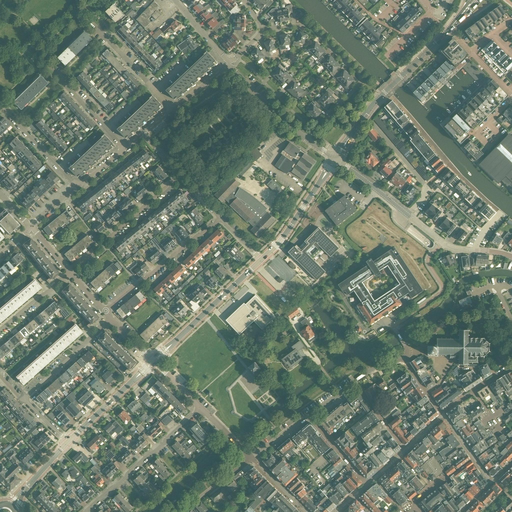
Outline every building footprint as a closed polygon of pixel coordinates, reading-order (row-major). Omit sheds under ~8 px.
[(153,7),(147,13),(151,18),(156,23),(165,14),(165,15),(171,10),(166,5),(166,4),(162,0),(160,0),(155,5),(154,3),(152,6),(153,7)] [(232,10),(234,12),(239,8),(236,6),(237,5),(232,0),(231,0),(225,6),(230,11),(232,10)] [(267,0),(262,0),(257,6),(261,10),(266,5),(269,7),(273,2),(271,0),(269,0),(268,1),(267,0)] [(341,10),(349,2),(347,0),(343,0),(337,6),(341,10)] [(344,14),(353,6),(352,5),(349,2),(341,10),(340,10),(344,14)] [(198,14),(200,16),(207,10),(211,7),(208,4),(204,7),(199,3),(192,9),(197,15),(198,14)] [(106,12),(116,22),(124,15),(114,5),(106,12)] [(286,9),(282,10),(284,21),(290,20),(289,13),(293,12),(291,5),(286,6),(285,8),(286,9)] [(506,14),(500,5),(496,8),(496,9),(495,9),(501,17),(502,17),(501,17),(502,16),(506,14)] [(348,18),(357,10),(354,7),(353,6),(344,14),(348,18)] [(410,9),(418,18),(422,14),(416,7),(412,11),(410,9)] [(284,21),(282,10),(279,11),(278,9),(277,8),(272,9),(268,14),(272,18),(273,16),(277,16),(279,23),(284,21)] [(414,22),(418,18),(410,9),(406,13),(414,22)] [(501,17),(495,9),(492,11),(491,12),(497,20),(498,19),(501,17)] [(205,21),(207,24),(208,24),(214,18),(218,14),(216,12),(211,15),(207,10),(200,16),(199,17),(204,22),(205,21)] [(352,22),(360,14),(359,13),(357,10),(348,18),(352,22)] [(134,17),(136,20),(139,16),(134,11),(130,16),(132,18),(134,17)] [(494,23),(497,20),(491,12),(488,14),(487,15),(493,23),(494,22),(494,23)] [(411,26),(414,22),(406,13),(408,15),(404,19),(411,26)] [(356,26),(365,17),(364,17),(362,15),(360,14),(352,22),(356,26)] [(493,23),(487,15),(482,18),(488,26),(493,23)] [(407,29),(411,26),(404,19),(403,17),(399,21),(407,29)] [(213,29),(215,32),(220,27),(225,22),(223,20),(218,23),(214,18),(208,24),(207,24),(206,25),(212,30),(213,29)] [(488,26),(482,18),(479,21),(478,21),(484,30),(484,29),(485,29),(488,26)] [(362,32),(370,23),(369,22),(366,19),(367,19),(366,19),(358,28),(362,31),(362,32)] [(170,26),(172,28),(169,31),(170,33),(172,32),(173,34),(176,32),(182,26),(179,23),(178,23),(176,20),(170,26)] [(394,28),(403,33),(407,29),(399,21),(400,23),(394,28)] [(481,32),(484,30),(478,21),(474,24),(475,24),(474,25),(480,33),(480,32),(481,32)] [(234,30),(234,32),(244,37),(244,31),(245,31),(245,23),(236,23),(235,30),(234,30)] [(365,36),(374,27),(371,24),(370,23),(362,32),(362,31),(361,32),(365,36)] [(166,34),(172,28),(169,24),(161,31),(163,33),(162,34),(163,35),(165,33),(166,34)] [(122,36),(127,31),(129,29),(125,25),(118,31),(122,36)] [(475,36),(480,33),(474,25),(469,28),(475,36)] [(369,39),(378,31),(377,30),(374,27),(365,36),(369,40),(370,39),(369,39)] [(470,39),(475,36),(469,28),(464,31),(470,39)] [(155,40),(160,36),(162,34),(163,33),(161,31),(160,29),(152,36),(155,40)] [(122,36),(126,40),(132,34),(130,35),(127,31),(122,36)] [(373,43),(381,35),(379,32),(378,31),(369,39),(370,39),(373,43)] [(66,65),(89,43),(93,39),(86,32),(59,58),(66,65)] [(233,35),(228,40),(235,47),(240,42),(239,41),(244,37),(234,32),(237,34),(235,36),(233,35)] [(293,45),(299,47),(300,43),(304,44),(305,39),(306,39),(307,38),(308,37),(308,36),(307,35),(306,35),(306,34),(300,33),(299,37),(295,36),(293,45)] [(126,40),(130,44),(137,37),(135,35),(134,36),(132,34),(126,40)] [(384,43),(383,41),(386,39),(382,34),(381,35),(373,43),(377,47),(380,44),(381,46),(384,43)] [(278,42),(280,50),(286,49),(285,45),(289,44),(288,39),(289,38),(290,38),(290,37),(289,36),(288,35),(287,35),(280,36),(282,42),(278,42)] [(160,36),(155,40),(159,44),(164,40),(160,36)] [(130,44),(134,48),(139,44),(137,42),(139,40),(137,37),(130,44)] [(180,47),(183,50),(185,48),(194,42),(190,37),(183,42),(185,45),(184,46),(183,45),(180,47)] [(469,55),(461,47),(455,41),(456,40),(453,37),(450,40),(451,41),(442,50),(440,49),(438,51),(441,54),(442,53),(448,59),(456,68),(456,67),(461,63),(460,61),(462,59),(464,60),(469,55)] [(235,47),(228,40),(223,45),(222,44),(220,46),(224,50),(226,48),(229,52),(235,47)] [(267,49),(264,50),(269,57),(273,55),(272,51),(275,49),(273,44),(274,44),(274,43),(274,42),(273,41),(272,41),(271,41),(271,40),(265,43),(267,49)] [(485,55),(496,44),(492,40),(481,51),(485,55)] [(139,44),(134,48),(138,52),(142,48),(144,46),(140,42),(139,44)] [(197,47),(194,42),(185,48),(183,50),(182,51),(185,55),(190,51),(190,52),(197,47)] [(309,50),(313,54),(320,47),(319,46),(320,45),(317,42),(316,43),(316,42),(312,47),(309,44),(303,50),(306,53),(309,50)] [(489,58),(499,48),(496,44),(485,55),(489,58)] [(138,52),(142,57),(147,53),(146,52),(148,50),(144,46),(142,48),(138,52)] [(315,62),(318,64),(323,58),(321,56),(325,52),(325,51),(322,48),(320,47),(313,54),(318,59),(316,60),(317,61),(315,62)] [(493,62),(503,52),(499,48),(489,58),(493,62)] [(269,57),(264,50),(261,53),(257,49),(252,53),(252,54),(252,55),(252,56),(252,57),(253,57),(254,57),(255,57),(259,61),(262,58),(265,61),(269,57)] [(103,54),(107,59),(112,54),(108,50),(103,54)] [(216,61),(207,51),(204,54),(205,56),(181,79),(180,77),(166,91),(173,98),(174,99),(174,100),(177,98),(178,100),(182,96),(180,94),(182,93),(184,94),(188,91),(186,89),(188,87),(189,89),(193,86),(191,84),(193,82),(195,84),(199,81),(197,79),(199,77),(200,79),(204,75),(202,73),(204,72),(206,74),(210,70),(208,68),(210,67),(211,68),(215,65),(213,63),(216,61)] [(496,66),(507,56),(503,52),(493,62),(496,66)] [(142,57),(146,61),(152,55),(150,56),(147,53),(142,57)] [(165,61),(167,64),(176,55),(174,53),(165,61)] [(107,59),(111,63),(116,58),(112,54),(107,59)] [(146,61),(150,65),(154,61),(156,59),(152,55),(146,61)] [(188,64),(192,61),(187,55),(183,58),(188,64)] [(323,64),(328,68),(335,61),(333,60),(334,59),(331,56),(331,57),(330,57),(326,61),(323,58),(318,64),(320,67),(323,64)] [(500,70),(511,60),(507,56),(496,66),(500,70)] [(94,58),(89,62),(92,65),(94,67),(99,62),(94,58)] [(113,68),(113,69),(120,63),(116,58),(111,63),(115,67),(113,68)] [(456,68),(448,59),(444,63),(453,72),(457,68),(456,67),(456,68)] [(154,61),(150,65),(155,70),(159,66),(157,63),(159,62),(157,60),(155,61),(154,61)] [(504,74),(511,67),(511,66),(511,61),(511,60),(500,70),(504,74)] [(330,74),(333,77),(338,73),(335,70),(339,66),(339,65),(337,62),(336,63),(335,61),(328,68),(331,71),(330,72),(330,74)] [(277,79),(278,80),(287,72),(285,73),(283,70),(286,67),(286,66),(282,62),(281,63),(278,66),(274,70),(277,72),(274,75),(274,76),(273,77),(276,80),(277,79)] [(119,71),(123,67),(120,63),(113,69),(117,73),(119,71)] [(449,76),(453,72),(444,63),(440,67),(449,76)] [(121,77),(127,71),(123,67),(119,71),(123,75),(121,77)] [(445,80),(449,76),(440,67),(436,70),(445,80)] [(441,84),(445,80),(436,70),(432,74),(441,84)] [(127,79),(127,80),(131,75),(127,71),(121,77),(125,81),(127,79)] [(337,78),(342,82),(349,75),(348,74),(348,73),(346,71),(345,71),(344,71),(340,75),(338,73),(333,77),(332,79),(334,81),(335,79),(336,80),(337,78)] [(78,78),(82,82),(88,76),(84,72),(78,78)] [(287,81),(289,83),(294,79),(287,72),(278,80),(280,82),(279,82),(281,85),(282,84),(283,85),(287,81)] [(438,87),(441,84),(432,74),(428,78),(438,87)] [(127,80),(131,84),(135,79),(131,75),(127,80)] [(349,75),(342,82),(347,87),(354,80),(353,80),(354,79),(351,76),(350,77),(349,75)] [(13,102),(20,110),(47,84),(40,76),(13,102)] [(82,82),(86,86),(90,82),(92,80),(88,76),(82,82)] [(425,82),(434,91),(438,87),(428,78),(425,82)] [(135,79),(131,84),(129,86),(134,91),(135,89),(136,89),(140,85),(135,79)] [(291,93),(292,94),(299,87),(295,83),(297,81),(294,79),(289,83),(292,85),(288,90),(288,91),(290,94),(291,93)] [(495,91),(499,87),(493,80),(488,84),(495,91)] [(86,86),(90,91),(94,86),(90,82),(86,86)] [(430,95),(434,91),(425,82),(421,85),(430,95)] [(491,95),(495,91),(488,84),(484,88),(491,95)] [(421,85),(419,87),(417,89),(426,99),(430,95),(421,85)] [(90,91),(93,95),(98,90),(94,86),(90,91)] [(299,87),(292,94),(294,96),(293,96),(296,99),(296,98),(297,99),(301,95),(304,97),(307,94),(308,93),(307,92),(308,92),(307,90),(306,91),(305,90),(304,92),(299,87)] [(326,94),(323,97),(330,104),(331,102),(332,103),(335,100),(334,100),(335,99),(331,95),(333,92),(333,91),(329,88),(324,92),(326,94)] [(486,99),(491,95),(484,88),(480,92),(486,99)] [(422,102),(426,99),(417,89),(413,93),(422,102)] [(93,95),(97,99),(102,95),(98,90),(93,95)] [(124,98),(126,101),(131,96),(128,94),(125,91),(121,94),(124,98)] [(482,104),(486,99),(480,92),(475,97),(482,104)] [(59,97),(63,101),(68,97),(64,93),(59,97)] [(97,99),(101,103),(108,97),(108,96),(106,98),(102,95),(97,99)] [(162,105),(153,95),(150,98),(151,100),(121,128),(120,127),(117,130),(126,139),(128,137),(130,138),(134,135),(132,133),(134,131),(135,133),(139,130),(137,128),(139,126),(141,128),(145,125),(143,123),(145,121),(146,123),(150,119),(148,117),(150,116),(152,118),(156,114),(154,112),(156,111),(157,112),(161,109),(159,107),(162,105)] [(63,101),(67,105),(72,101),(68,97),(63,101)] [(101,103),(105,107),(110,103),(112,101),(108,97),(101,103)] [(319,98),(314,102),(319,107),(321,104),(325,108),(326,108),(327,109),(329,106),(329,105),(330,104),(323,97),(320,99),(319,98)] [(478,108),(482,104),(475,97),(471,101),(478,108)] [(120,103),(119,103),(123,99),(122,98),(115,104),(117,106),(120,103)] [(387,114),(396,105),(392,100),(383,109),(387,114)] [(67,105),(71,109),(75,105),(72,101),(67,105)] [(319,107),(314,102),(313,101),(309,105),(311,108),(312,107),(308,111),(312,115),(312,116),(312,117),(312,118),(313,118),(314,118),(315,118),(316,118),(321,113),(316,109),(319,107)] [(473,112),(478,108),(471,101),(467,105),(473,112)] [(110,103),(105,107),(109,111),(114,107),(110,103)] [(71,109),(75,113),(79,109),(75,105),(71,109)] [(390,118),(400,110),(396,105),(387,114),(390,118)] [(469,116),(473,112),(467,105),(462,109),(469,116)] [(503,114),(506,118),(511,112),(511,111),(509,108),(503,114)] [(74,118),(76,120),(83,113),(79,109),(75,113),(76,115),(74,118)] [(465,121),(469,116),(462,109),(458,114),(465,121)] [(394,123),(404,114),(400,110),(390,118),(394,123)] [(511,112),(506,118),(503,121),(505,123),(508,120),(511,123),(511,124),(511,112)] [(82,121),(82,122),(87,117),(83,113),(76,120),(79,124),(82,121)] [(400,126),(408,119),(404,114),(394,123),(398,127),(400,126)] [(461,144),(470,136),(467,133),(470,129),(456,114),(452,119),(446,125),(448,127),(446,129),(454,137),(455,136),(458,139),(456,140),(461,144)] [(81,126),(83,128),(91,121),(87,117),(82,122),(84,123),(81,126)] [(1,119),(0,120),(0,122),(8,131),(7,129),(11,125),(4,118),(2,120),(1,119)] [(408,119),(400,126),(404,130),(412,123),(408,119)] [(35,125),(40,129),(45,125),(41,120),(35,125)] [(91,121),(83,128),(85,130),(88,127),(90,130),(94,125),(91,121)] [(407,135),(416,128),(412,123),(404,130),(407,135)] [(40,129),(44,134),(49,129),(45,125),(40,129)] [(381,142),(378,138),(379,137),(371,128),(367,133),(374,141),(375,140),(379,144),(381,142)] [(410,141),(418,134),(420,132),(416,128),(407,135),(411,139),(410,140),(410,141)] [(44,134),(49,139),(54,134),(49,129),(44,134)] [(49,139),(53,144),(58,139),(54,134),(49,139)] [(114,144),(105,134),(102,137),(103,139),(73,167),(72,165),(69,168),(78,178),(80,176),(82,177),(86,174),(84,172),(86,170),(87,172),(91,169),(89,167),(91,165),(93,167),(97,164),(95,162),(97,160),(98,162),(102,158),(100,156),(102,155),(104,156),(108,153),(106,151),(108,149),(109,151),(113,148),(111,146),(114,144)] [(414,145),(422,138),(418,134),(410,141),(414,145)] [(511,137),(509,135),(480,164),(498,183),(500,180),(511,191),(511,137)] [(11,151),(20,142),(17,139),(16,140),(15,138),(6,146),(7,146),(8,145),(12,150),(11,151)] [(418,150),(426,143),(422,138),(414,145),(418,150)] [(53,144),(57,148),(64,142),(61,139),(59,140),(58,139),(53,144)] [(468,152),(475,145),(471,141),(468,143),(466,145),(463,148),(468,152)] [(15,155),(24,148),(22,147),(24,146),(20,142),(11,151),(12,150),(16,154),(15,155)] [(64,142),(57,148),(61,153),(67,148),(66,148),(67,147),(65,145),(66,144),(64,142)] [(281,159),(276,167),(287,174),(289,171),(302,180),(315,161),(306,154),(307,153),(300,148),(299,150),(289,143),(281,154),(282,155),(280,159),(281,159)] [(422,154),(430,148),(430,147),(426,143),(418,150),(422,154)] [(472,156),(479,149),(475,145),(468,152),(472,156)] [(426,159),(434,152),(430,147),(430,148),(422,154),(426,159)] [(19,160),(20,160),(29,151),(26,148),(25,149),(24,148),(15,155),(15,156),(17,154),(21,159),(19,160)] [(262,155),(256,148),(248,154),(256,161),(262,155)] [(479,158),(481,156),(484,154),(479,149),(472,156),(476,161),(479,158)] [(144,150),(140,153),(147,162),(151,158),(144,150)] [(24,165),(32,157),(31,156),(32,155),(29,151),(20,160),(21,159),(25,163),(24,165)] [(377,157),(372,152),(371,153),(370,152),(367,154),(368,155),(364,159),(366,161),(365,162),(366,163),(367,164),(368,163),(368,164),(370,163),(373,166),(380,160),(376,157),(377,157)] [(428,165),(438,157),(434,152),(426,159),(429,163),(428,164),(428,165)] [(140,153),(137,156),(142,162),(144,161),(146,163),(147,162),(140,153)] [(137,156),(133,159),(140,167),(142,166),(140,164),(142,162),(137,156)] [(28,169),(38,160),(34,157),(33,158),(32,157),(24,165),(25,163),(29,168),(28,169)] [(432,169),(442,161),(438,157),(428,165),(432,169)] [(133,159),(129,162),(134,168),(136,167),(138,169),(140,167),(133,159)] [(378,168),(386,177),(391,173),(390,172),(392,171),(389,169),(388,170),(386,168),(392,162),(388,159),(378,168)] [(38,160),(28,169),(30,168),(34,172),(32,174),(33,174),(41,166),(40,165),(41,164),(38,160)] [(443,163),(442,161),(432,169),(436,174),(444,167),(442,163),(443,163)] [(129,162),(126,165),(133,174),(134,172),(132,170),(134,168),(129,162)] [(126,165),(122,168),(127,174),(129,173),(131,175),(133,174),(126,165)] [(154,172),(158,176),(163,172),(159,167),(157,169),(155,167),(150,172),(152,174),(154,172)] [(129,182),(128,180),(126,177),(125,176),(127,174),(122,168),(118,171),(125,179),(127,181),(125,182),(127,184),(129,182)] [(441,176),(439,178),(443,182),(452,172),(448,168),(444,172),(441,176)] [(123,181),(125,179),(118,171),(114,174),(120,180),(122,179),(123,181)] [(46,174),(55,184),(58,182),(57,181),(59,179),(52,172),(48,176),(46,174)] [(163,172),(158,176),(162,181),(167,177),(163,172)] [(395,174),(390,180),(395,184),(400,178),(401,177),(401,176),(397,172),(395,174)] [(452,172),(443,182),(447,185),(456,176),(452,172)] [(2,184),(5,187),(14,178),(13,179),(9,175),(10,174),(1,181),(3,183),(2,184)] [(43,178),(42,178),(51,187),(52,185),(53,186),(55,184),(46,174),(46,175),(48,176),(44,179),(43,178)] [(118,182),(120,180),(114,174),(111,177),(118,185),(119,184),(118,182)] [(456,176),(447,185),(451,189),(460,180),(456,176)] [(116,187),(118,185),(111,177),(107,180),(112,186),(114,185),(116,187)] [(231,205),(230,205),(248,223),(248,222),(254,227),(251,230),(258,237),(275,220),(267,212),(267,213),(265,211),(266,210),(260,204),(253,198),(246,193),(239,189),(239,190),(236,187),(240,184),(232,177),(229,180),(214,195),(222,203),(225,199),(231,205)] [(400,178),(395,184),(400,188),(402,186),(404,187),(408,182),(406,180),(401,177),(400,178)] [(14,178),(5,187),(8,191),(9,190),(10,191),(17,184),(20,182),(15,178),(14,178)] [(17,184),(19,186),(27,180),(25,178),(17,184)] [(39,182),(47,191),(50,189),(49,188),(51,187),(42,178),(44,180),(40,183),(39,182)] [(110,188),(112,186),(107,180),(103,183),(110,191),(112,190),(110,188)] [(267,185),(276,194),(281,189),(272,180),(267,185)] [(460,180),(451,189),(455,193),(456,192),(464,184),(460,180)] [(35,186),(43,194),(44,193),(45,193),(47,191),(39,182),(38,182),(40,183),(36,187),(35,186)] [(109,193),(110,191),(103,183),(100,186),(105,192),(107,191),(109,193)] [(464,184),(456,192),(460,196),(468,187),(464,184)] [(410,196),(415,190),(416,188),(413,186),(412,187),(410,185),(405,191),(410,196)] [(31,189),(39,199),(42,196),(41,196),(43,194),(35,186),(36,187),(32,191),(31,189)] [(103,194),(105,192),(100,186),(96,189),(103,197),(105,196),(103,194)] [(144,187),(139,191),(144,197),(149,192),(144,187)] [(468,187),(460,196),(464,199),(472,191),(468,187)] [(27,193),(35,202),(37,200),(37,201),(39,199),(31,189),(32,191),(28,194),(27,193)] [(101,199),(103,197),(96,189),(92,192),(97,198),(99,196),(101,199)] [(144,197),(139,191),(134,195),(139,201),(144,197)] [(177,194),(184,203),(188,200),(181,191),(177,194)] [(472,191),(464,199),(468,203),(475,194),(472,191)] [(95,200),(97,198),(92,192),(89,195),(96,203),(97,202),(95,200)] [(23,197),(32,206),(34,204),(33,203),(35,202),(27,193),(28,194),(24,198),(23,197)] [(177,194),(173,197),(178,203),(180,202),(182,204),(184,205),(186,207),(188,205),(186,203),(185,204),(184,203),(177,194)] [(468,203),(467,204),(471,208),(473,206),(480,199),(475,194),(468,203)] [(94,205),(96,203),(89,195),(85,198),(90,204),(92,202),(94,205)] [(325,210),(337,226),(357,210),(345,195),(339,199),(341,201),(337,204),(336,203),(334,204),(335,205),(332,208),(331,206),(325,210)] [(32,206),(23,197),(24,198),(20,202),(27,209),(29,208),(32,206)] [(173,197),(170,200),(176,209),(178,207),(176,205),(178,203),(173,197)] [(88,206),(90,204),(85,198),(81,201),(88,209),(90,208),(88,206)] [(125,203),(129,208),(134,204),(129,198),(126,200),(125,198),(123,200),(125,203)] [(480,199),(473,206),(476,210),(484,202),(480,199)] [(170,200),(166,203),(171,210),(173,208),(175,210),(176,209),(170,200)] [(86,211),(88,209),(81,201),(77,204),(82,210),(85,208),(86,211)] [(484,202),(476,210),(480,213),(487,206),(484,202)] [(129,208),(125,203),(120,207),(124,212),(129,208)] [(166,203),(162,206),(169,215),(171,213),(169,211),(171,210),(166,203)] [(428,209),(425,213),(430,217),(437,209),(439,207),(433,203),(432,205),(430,203),(426,207),(428,209)] [(480,213),(479,214),(483,218),(492,209),(488,205),(487,206),(480,213)] [(162,206),(158,209),(165,218),(166,218),(164,215),(166,214),(167,216),(169,215),(162,206)] [(187,215),(191,220),(199,213),(198,211),(199,210),(197,208),(196,209),(195,209),(187,215)] [(158,209),(155,212),(162,221),(165,218),(158,209)] [(437,209),(430,217),(433,220),(435,221),(436,220),(438,217),(440,220),(443,216),(445,215),(437,209)] [(492,209),(483,218),(487,222),(492,217),(496,213),(492,209)] [(67,210),(63,214),(69,221),(73,217),(72,216),(75,214),(72,210),(69,212),(67,210)] [(109,213),(112,217),(115,220),(119,216),(115,211),(113,213),(111,211),(109,213)] [(155,212),(151,215),(156,222),(158,224),(160,222),(162,221),(155,212)] [(115,220),(112,217),(109,213),(104,217),(107,221),(108,221),(110,224),(115,220)] [(199,213),(191,220),(197,227),(203,223),(201,220),(203,219),(199,213)] [(63,214),(59,217),(65,224),(69,221),(63,214)] [(151,215),(147,218),(154,227),(156,225),(154,223),(156,222),(151,215)] [(442,223),(439,227),(444,231),(452,221),(453,221),(448,216),(446,218),(443,216),(440,220),(439,221),(442,223)] [(59,217),(56,220),(61,227),(65,224),(59,217)] [(147,218),(144,221),(149,228),(151,226),(153,228),(154,227),(147,218)] [(0,230),(5,236),(7,233),(9,235),(19,225),(13,219),(4,228),(0,225),(0,224),(0,230)] [(56,220),(52,223),(57,230),(61,227),(56,220)] [(144,221),(140,224),(147,233),(149,232),(147,229),(149,228),(144,221)] [(452,221),(444,231),(447,233),(449,235),(450,234),(450,233),(452,231),(455,233),(456,232),(460,227),(452,221)] [(52,223),(48,226),(53,233),(57,230),(52,223)] [(105,228),(101,223),(96,227),(94,225),(92,227),(96,232),(99,230),(100,232),(105,228)] [(170,224),(167,227),(171,232),(174,229),(173,228),(175,226),(172,223),(170,225),(170,224)] [(140,224),(136,227),(142,234),(144,236),(147,233),(140,224)] [(456,236),(455,238),(457,239),(461,242),(463,239),(463,240),(465,237),(469,231),(461,225),(460,227),(456,232),(459,234),(457,237),(456,236)] [(53,233),(48,226),(42,230),(44,233),(46,231),(50,236),(53,233)] [(136,227),(133,230),(140,239),(141,238),(139,235),(142,234),(136,227)] [(182,228),(181,229),(180,227),(175,231),(177,232),(176,233),(182,240),(188,236),(182,228)] [(294,246),(288,252),(317,280),(325,271),(315,261),(325,252),(330,257),(339,248),(319,227),(298,247),(296,245),(295,247),(294,246)] [(218,229),(214,233),(219,239),(221,241),(223,239),(221,237),(224,235),(222,233),(224,232),(224,230),(222,228),(221,228),(219,230),(218,229)] [(133,230),(129,233),(134,240),(136,238),(138,240),(140,239),(133,230)] [(129,233),(125,236),(132,245),(134,244),(132,241),(134,240),(129,233)] [(214,233),(210,237),(215,243),(219,239),(214,233)] [(494,243),(499,245),(503,239),(494,233),(490,241),(491,242),(490,242),(493,244),(494,243)] [(88,235),(84,238),(90,245),(93,242),(91,239),(89,237),(88,235)] [(125,236),(122,240),(127,246),(129,244),(131,246),(132,245),(125,236)] [(210,237),(205,241),(210,247),(215,243),(210,237)] [(50,278),(48,280),(44,275),(38,280),(42,285),(47,281),(49,283),(52,280),(51,279),(59,273),(30,238),(22,245),(50,278)] [(84,238),(80,242),(86,248),(90,245),(84,238)] [(157,249),(152,252),(154,255),(158,260),(163,256),(159,251),(161,249),(156,243),(153,239),(150,241),(154,245),(157,249)] [(168,239),(166,241),(173,249),(177,245),(173,239),(170,241),(168,239)] [(122,240),(118,243),(125,251),(127,250),(125,247),(127,246),(122,240)] [(173,249),(166,241),(161,244),(168,253),(173,249)] [(205,241),(201,246),(206,251),(210,247),(205,241)] [(80,242),(76,245),(82,252),(86,248),(80,242)] [(125,251),(118,243),(114,246),(121,254),(125,251)] [(76,245),(73,248),(78,255),(82,252),(76,245)] [(201,246),(197,250),(202,255),(206,251),(201,246)] [(225,251),(232,258),(239,251),(235,246),(232,248),(230,246),(225,251)] [(73,248),(69,251),(74,258),(78,255),(73,248)] [(138,251),(142,255),(147,261),(149,259),(153,264),(158,260),(154,255),(152,252),(147,256),(144,253),(141,249),(138,251)] [(368,265),(338,285),(343,293),(345,292),(348,295),(354,291),(362,303),(358,306),(356,308),(361,315),(363,313),(370,324),(371,324),(380,318),(382,316),(385,316),(388,314),(389,312),(401,304),(398,300),(408,293),(411,298),(412,298),(423,290),(399,254),(396,256),(391,249),(374,261),(373,261),(379,271),(380,270),(387,266),(400,284),(392,290),(375,301),(372,296),(364,285),(362,282),(374,274),(376,277),(382,274),(371,258),(366,262),(368,265)] [(197,250),(192,254),(197,259),(202,255),(197,250)] [(74,258),(69,251),(65,255),(66,256),(68,258),(71,261),(74,258)] [(239,251),(232,258),(234,256),(239,261),(244,256),(239,251)] [(18,253),(13,257),(19,265),(24,260),(18,253)] [(192,254),(188,258),(195,266),(193,263),(197,259),(192,254)] [(438,258),(440,261),(442,264),(444,264),(444,263),(445,263),(447,265),(454,262),(451,255),(442,258),(441,257),(438,258)] [(459,263),(460,271),(464,271),(466,270),(466,267),(470,267),(468,256),(467,255),(465,256),(465,257),(462,257),(462,263),(459,263)] [(482,255),(481,266),(485,266),(485,270),(490,270),(489,264),(488,264),(489,256),(482,255)] [(13,257),(8,261),(14,269),(19,265),(13,257)] [(195,266),(188,258),(183,262),(189,268),(191,266),(193,268),(195,266)] [(8,261),(3,266),(9,273),(14,269),(8,261)] [(113,263),(109,266),(115,273),(119,270),(113,263)] [(140,267),(144,272),(149,268),(144,263),(141,265),(139,263),(138,264),(136,263),(135,264),(136,266),(138,265),(140,267)] [(180,265),(176,269),(181,275),(181,274),(183,277),(185,275),(183,272),(185,270),(180,265)] [(3,266),(0,268),(0,272),(4,277),(9,273),(3,266)] [(109,266),(106,270),(112,276),(115,273),(109,266)] [(227,274),(220,266),(215,271),(221,278),(227,274)] [(144,272),(140,267),(135,271),(139,276),(144,272)] [(176,269),(171,273),(176,279),(181,275),(176,269)] [(106,270),(102,273),(108,280),(112,276),(106,270)] [(102,273),(98,276),(104,283),(108,280),(102,273)] [(171,273),(167,277),(172,283),(176,279),(171,273)] [(193,275),(187,281),(189,283),(195,277),(193,275)] [(98,276),(95,280),(101,286),(104,283),(98,276)] [(167,277),(163,282),(168,287),(172,283),(167,277)] [(206,283),(211,288),(216,283),(211,278),(209,277),(205,281),(206,283)] [(0,309),(0,322),(40,288),(34,280),(0,309)] [(101,286),(95,280),(91,283),(97,290),(101,286)] [(261,280),(257,285),(270,297),(274,293),(261,280)] [(163,282),(158,286),(171,299),(174,297),(172,295),(169,297),(165,293),(168,291),(166,289),(168,287),(163,282)] [(78,325),(83,330),(87,326),(89,328),(90,327),(91,328),(92,328),(93,327),(92,326),(91,324),(98,318),(69,284),(61,291),(86,318),(78,325)] [(171,299),(158,286),(154,290),(159,295),(161,293),(169,301),(171,299)] [(200,286),(196,290),(203,298),(204,297),(203,296),(207,292),(200,286)] [(203,298),(196,290),(194,291),(193,290),(191,292),(192,294),(189,296),(196,303),(199,299),(200,300),(203,298)] [(140,292),(136,295),(141,302),(145,299),(140,292)] [(136,295),(132,298),(138,305),(141,302),(136,295)] [(239,307),(226,320),(239,335),(244,331),(249,325),(254,321),(262,330),(276,317),(255,295),(245,304),(244,303),(239,307)] [(177,316),(180,314),(181,316),(182,316),(182,317),(184,315),(183,314),(188,310),(182,304),(181,304),(180,302),(182,300),(178,296),(176,298),(177,299),(175,301),(179,306),(176,309),(175,308),(172,311),(177,316)] [(474,306),(469,296),(468,296),(469,296),(458,301),(462,310),(473,306),(474,306)] [(132,298),(128,301),(134,308),(138,305),(132,298)] [(53,302),(48,306),(55,314),(60,310),(61,311),(61,313),(65,318),(70,314),(59,301),(55,304),(53,302)] [(128,301),(124,304),(130,311),(134,308),(128,301)] [(288,312),(287,313),(291,319),(299,312),(297,309),(300,306),(298,304),(297,303),(297,304),(288,312)] [(124,304),(120,308),(126,314),(130,311),(124,304)] [(48,306),(43,311),(50,318),(55,314),(48,306)] [(126,314),(120,308),(117,311),(122,318),(126,314)] [(43,311),(38,315),(45,322),(50,318),(43,311)] [(162,314),(158,318),(165,324),(168,321),(162,314)] [(38,315),(33,319),(41,328),(40,326),(45,322),(38,315)] [(158,318),(155,321),(161,328),(165,324),(158,318)] [(301,332),(307,340),(314,334),(312,331),(315,329),(313,327),(312,327),(306,318),(301,322),(303,325),(300,328),(301,329),(300,330),(300,331),(300,332),(301,332)] [(33,319),(29,323),(35,331),(35,330),(36,332),(41,328),(33,319)] [(155,321),(151,325),(157,331),(161,328),(155,321)] [(29,323),(24,327),(30,335),(35,331),(29,323)] [(23,385),(72,341),(82,332),(75,325),(16,377),(23,385)] [(151,325),(147,328),(154,335),(157,331),(151,325)] [(24,327),(19,331),(25,339),(30,335),(24,327)] [(147,328),(144,331),(150,338),(154,335),(147,328)] [(459,339),(453,339),(437,339),(437,344),(435,344),(435,346),(428,346),(427,350),(427,356),(438,356),(438,355),(450,355),(450,358),(455,358),(455,357),(456,357),(457,356),(457,355),(458,355),(458,364),(468,364),(468,362),(478,363),(478,357),(484,357),(485,356),(489,351),(489,344),(484,338),(471,338),(468,338),(468,330),(459,330),(459,339)] [(19,331),(14,336),(20,343),(25,339),(19,331)] [(150,338),(144,331),(140,335),(146,342),(150,338)] [(130,369),(137,362),(106,332),(94,345),(119,368),(118,369),(124,375),(125,375),(126,376),(131,371),(130,369)] [(14,336),(9,340),(15,347),(20,343),(14,336)] [(9,340),(4,344),(10,352),(15,347),(9,340)] [(288,363),(291,368),(294,365),(298,361),(299,362),(301,361),(300,360),(306,356),(300,348),(303,345),(300,341),(292,347),(295,351),(283,359),(286,364),(288,363)] [(4,344),(0,347),(0,349),(5,356),(10,352),(4,344)] [(85,355),(92,363),(94,361),(92,359),(94,357),(89,351),(85,355)] [(87,364),(89,362),(91,364),(92,363),(85,355),(81,358),(87,364)] [(410,362),(416,371),(420,369),(419,367),(423,364),(422,362),(418,357),(410,362)] [(81,358),(78,361),(86,371),(85,369),(86,368),(84,366),(87,364),(81,358)] [(78,361),(74,365),(79,371),(81,369),(85,373),(85,372),(86,371),(78,361)] [(249,367),(254,374),(257,371),(260,369),(255,362),(249,367)] [(481,374),(484,379),(492,374),(487,363),(483,365),(483,364),(479,366),(478,365),(469,364),(468,367),(479,368),(481,374)] [(416,371),(419,376),(427,371),(423,364),(419,367),(420,369),(416,371)] [(74,365),(70,368),(77,376),(79,375),(77,372),(79,371),(74,365)] [(105,374),(103,377),(109,383),(115,377),(109,371),(110,370),(108,367),(103,372),(105,374)] [(462,385),(466,391),(482,380),(478,375),(476,376),(472,370),(470,372),(469,371),(464,375),(463,373),(462,374),(457,367),(454,370),(455,371),(452,373),(454,376),(457,374),(459,377),(463,384),(462,385)] [(70,368),(66,371),(73,379),(77,376),(70,368)] [(427,371),(419,376),(421,379),(429,375),(429,374),(431,373),(429,370),(427,371)] [(66,371),(63,375),(70,383),(71,381),(73,379),(66,371)] [(431,378),(430,376),(430,375),(431,376),(435,374),(433,371),(431,373),(429,374),(429,375),(421,379),(423,382),(431,378)] [(94,387),(100,393),(105,388),(99,382),(101,379),(94,372),(91,374),(97,380),(91,386),(94,388),(94,387)] [(405,381),(409,378),(406,373),(397,380),(399,383),(395,386),(397,389),(401,386),(403,386),(406,383),(405,381)] [(511,382),(506,375),(506,374),(502,377),(509,388),(511,386),(511,382)] [(63,375),(59,378),(64,384),(66,382),(68,384),(70,383),(63,375)] [(401,386),(397,389),(396,389),(397,392),(399,393),(401,391),(401,389),(401,388),(406,396),(409,394),(418,386),(419,386),(416,382),(416,381),(415,379),(414,380),(412,376),(409,378),(405,381),(406,383),(403,386),(401,386)] [(423,382),(428,389),(436,384),(431,377),(431,378),(423,382)] [(511,386),(509,388),(502,377),(496,381),(503,390),(508,398),(511,394),(511,386)] [(59,378),(55,381),(62,389),(64,388),(62,386),(64,384),(59,378)] [(387,386),(383,379),(378,382),(382,389),(387,386)] [(55,381),(51,385),(57,390),(59,389),(61,391),(62,389),(55,381)] [(82,383),(87,389),(90,387),(84,381),(82,383)] [(155,393),(162,385),(158,381),(151,388),(154,391),(155,393)] [(503,390),(496,381),(491,384),(492,385),(490,386),(491,387),(488,388),(499,403),(499,404),(502,402),(498,395),(499,394),(499,393),(503,390)] [(440,387),(431,393),(436,400),(453,388),(448,384),(442,389),(440,387)] [(51,385),(48,388),(55,396),(57,395),(55,392),(57,390),(51,385)] [(160,397),(167,390),(162,385),(155,393),(160,397)] [(374,385),(370,387),(376,397),(377,397),(380,394),(374,385)] [(413,398),(416,402),(425,395),(418,386),(409,394),(411,397),(413,397),(413,398)] [(499,403),(488,388),(487,386),(482,389),(482,390),(478,392),(482,399),(489,395),(494,402),(492,403),(494,406),(499,403)] [(364,391),(371,401),(376,397),(370,387),(364,391)] [(48,388),(44,391),(49,397),(51,395),(53,397),(55,396),(48,388)] [(436,400),(439,405),(458,390),(454,389),(453,388),(436,400)] [(86,394),(84,396),(79,401),(80,402),(84,406),(86,404),(87,405),(90,402),(92,400),(92,399),(94,397),(88,390),(85,393),(86,394)] [(163,400),(164,402),(172,395),(167,390),(160,397),(162,395),(165,398),(163,400)] [(439,405),(441,409),(462,393),(461,391),(458,390),(439,405)] [(44,391),(40,394),(48,403),(49,401),(47,399),(49,397),(44,391)] [(1,398),(4,401),(10,395),(7,392),(1,398)] [(366,415),(372,411),(364,400),(359,393),(349,401),(355,409),(359,406),(366,415)] [(49,405),(48,403),(40,394),(36,398),(42,404),(44,402),(46,404),(47,406),(45,408),(47,410),(50,408),(49,407),(48,406),(49,405)] [(6,406),(14,399),(10,395),(4,401),(7,404),(6,406)] [(169,401),(171,404),(176,399),(172,395),(164,402),(166,404),(169,401)] [(425,395),(416,402),(413,403),(415,406),(416,406),(417,406),(418,406),(419,408),(428,400),(425,395)] [(10,408),(11,408),(17,403),(14,399),(6,406),(9,409),(10,408)] [(172,409),(174,411),(181,404),(176,399),(171,404),(174,407),(172,409)] [(128,406),(133,412),(141,405),(136,400),(134,402),(133,402),(128,406)] [(439,414),(430,402),(429,401),(420,408),(422,412),(431,420),(439,414)] [(319,422),(330,434),(333,431),(332,429),(338,424),(340,425),(345,421),(344,419),(351,413),(352,415),(356,412),(347,402),(343,404),(342,403),(339,405),(339,404),(325,417),(319,422)] [(11,411),(12,413),(20,406),(17,403),(11,408),(12,410),(11,411)] [(55,407),(61,413),(65,410),(59,403),(55,407)] [(80,411),(72,403),(67,408),(66,409),(70,413),(71,412),(75,416),(76,416),(78,414),(78,413),(80,411)] [(181,404),(174,411),(175,413),(178,416),(185,408),(181,404)] [(468,414),(469,416),(472,420),(477,417),(486,411),(482,404),(468,414)] [(466,414),(458,405),(447,413),(454,423),(458,420),(462,417),(464,419),(469,416),(467,413),(466,414)] [(16,417),(23,409),(20,406),(12,413),(16,417)] [(418,416),(415,412),(414,410),(412,409),(410,406),(408,408),(411,412),(410,414),(413,418),(422,428),(426,424),(418,416)] [(18,420),(18,421),(26,413),(23,409),(17,415),(20,418),(18,420)] [(70,420),(64,414),(66,412),(65,410),(61,413),(57,417),(65,425),(65,424),(66,425),(68,423),(67,423),(70,420)] [(131,418),(124,411),(119,416),(124,421),(127,419),(128,420),(131,418)] [(379,420),(372,411),(366,415),(351,427),(357,436),(358,435),(366,430),(367,428),(371,425),(372,424),(379,420)] [(391,416),(394,419),(400,414),(398,411),(391,416)] [(422,412),(418,416),(426,424),(430,421),(431,420),(422,412)] [(23,422),(24,422),(30,417),(26,413),(18,421),(19,422),(20,421),(22,424),(23,422)] [(139,419),(143,422),(149,417),(145,413),(139,419)] [(407,418),(406,416),(406,417),(405,416),(403,417),(401,414),(388,424),(392,429),(403,419),(404,420),(407,418)] [(406,416),(407,418),(418,432),(422,428),(413,418),(410,414),(406,416)] [(24,422),(27,426),(33,420),(30,417),(24,422)] [(454,424),(459,430),(468,423),(464,419),(462,417),(458,420),(458,421),(454,424)] [(475,425),(480,422),(477,417),(472,420),(468,423),(459,430),(465,439),(477,430),(478,429),(475,425)] [(407,418),(404,420),(404,421),(403,421),(410,430),(414,436),(418,432),(407,418)] [(33,420),(27,426),(26,426),(30,432),(36,427),(34,425),(36,424),(33,420)] [(137,420),(134,422),(138,427),(142,431),(144,429),(137,420)] [(159,420),(151,426),(158,434),(161,431),(163,429),(160,426),(162,424),(159,420)] [(443,420),(438,426),(441,430),(440,431),(445,439),(452,433),(443,420)] [(111,423),(104,429),(111,436),(115,432),(118,435),(123,429),(116,421),(112,424),(111,423)] [(370,443),(386,429),(385,429),(385,428),(380,421),(360,435),(362,438),(364,440),(365,441),(367,444),(368,444),(368,445),(370,443)] [(190,430),(203,445),(211,438),(204,431),(206,429),(204,428),(202,429),(197,423),(190,430)] [(311,443),(322,455),(332,447),(321,434),(313,425),(312,424),(310,423),(309,424),(308,424),(301,429),(302,430),(292,438),(299,447),(312,436),(315,440),(311,443)] [(393,429),(400,438),(403,435),(400,431),(402,431),(397,425),(393,429)] [(158,434),(151,426),(147,431),(153,438),(155,436),(155,437),(158,434)] [(438,426),(431,432),(443,450),(448,447),(449,446),(444,440),(445,439),(440,431),(441,430),(438,426)] [(477,430),(483,439),(489,435),(487,432),(483,426),(478,429),(477,430)] [(406,432),(408,430),(406,428),(402,431),(400,431),(403,435),(400,438),(405,445),(409,441),(407,438),(408,437),(405,434),(406,433),(406,432)] [(335,436),(337,438),(345,432),(343,429),(335,436)] [(387,431),(386,429),(370,443),(376,449),(373,452),(373,453),(383,464),(388,459),(381,450),(385,446),(386,445),(389,443),(385,438),(382,435),(387,431)] [(408,431),(408,430),(406,432),(406,433),(405,434),(408,437),(407,438),(409,441),(414,436),(410,430),(408,431)] [(483,439),(477,430),(465,439),(471,448),(483,439)] [(345,432),(335,440),(343,450),(351,444),(352,445),(353,445),(355,443),(345,432)] [(443,450),(431,432),(426,436),(433,445),(431,447),(434,450),(435,448),(439,453),(443,450)] [(44,433),(43,435),(41,436),(47,442),(50,439),(44,433)] [(452,433),(445,439),(444,440),(449,446),(457,440),(452,433)] [(489,435),(483,439),(471,448),(477,455),(488,447),(485,442),(486,442),(494,436),(491,433),(489,435)] [(98,435),(93,440),(98,445),(102,441),(104,442),(106,440),(101,434),(98,436),(98,435)] [(392,437),(390,434),(385,438),(389,443),(396,452),(401,448),(396,442),(392,437)] [(503,434),(498,438),(501,442),(502,442),(504,441),(506,439),(503,434)] [(41,436),(37,439),(43,445),(47,442),(41,436)] [(140,441),(138,442),(143,448),(148,443),(141,436),(138,439),(140,441)] [(433,445),(426,436),(421,440),(422,441),(429,451),(430,451),(434,457),(439,453),(435,448),(434,450),(431,447),(433,445)] [(494,436),(486,442),(489,446),(497,441),(494,436)] [(292,449),(295,453),(296,454),(299,452),(296,449),(295,449),(294,448),(296,446),(289,438),(285,442),(292,449)] [(504,441),(502,442),(503,444),(506,447),(511,454),(511,439),(511,438),(508,440),(507,440),(505,442),(504,441)] [(43,445),(37,439),(36,441),(33,439),(29,443),(37,451),(39,449),(40,449),(43,445)] [(172,446),(177,451),(184,444),(188,441),(186,439),(180,445),(177,441),(172,446)] [(98,445),(93,440),(87,445),(88,446),(86,448),(92,453),(94,451),(93,450),(98,445)] [(443,450),(439,453),(442,457),(445,455),(445,454),(448,452),(460,444),(457,440),(449,446),(448,447),(443,450)] [(367,444),(365,441),(363,442),(365,446),(365,445),(366,446),(361,451),(367,457),(368,457),(369,456),(369,455),(373,452),(376,449),(370,443),(368,445),(368,444),(367,444)] [(422,441),(412,449),(417,454),(418,453),(422,459),(421,460),(424,464),(421,467),(422,469),(427,475),(429,476),(432,481),(433,480),(434,480),(439,476),(433,468),(433,469),(432,467),(433,466),(434,468),(440,464),(439,462),(441,461),(442,463),(440,464),(445,461),(442,457),(439,453),(434,457),(430,451),(429,451),(422,441)] [(143,448),(138,442),(136,444),(135,442),(132,445),(138,452),(143,448)] [(291,456),(293,454),(290,451),(292,449),(285,442),(282,445),(288,452),(288,453),(291,456)] [(386,445),(385,446),(387,449),(392,455),(396,452),(389,443),(386,445)] [(10,444),(2,451),(4,453),(12,447),(10,444)] [(186,447),(184,444),(177,451),(181,456),(191,447),(189,445),(186,447)] [(351,444),(343,450),(347,455),(350,453),(349,452),(354,448),(352,445),(351,444)] [(445,455),(442,457),(445,461),(440,464),(444,471),(446,473),(448,476),(456,470),(455,470),(458,468),(459,467),(456,463),(467,455),(460,444),(448,452),(445,454),(445,455)] [(191,447),(181,456),(185,461),(190,456),(188,453),(190,451),(192,453),(197,448),(193,445),(191,447)] [(284,456),(285,456),(288,459),(290,457),(287,454),(288,453),(288,452),(282,445),(278,448),(284,456)] [(495,456),(500,453),(495,445),(490,449),(491,450),(495,456)] [(356,446),(354,448),(349,452),(350,453),(347,455),(351,460),(360,452),(356,446)] [(387,449),(385,446),(381,450),(388,459),(392,455),(387,449)] [(507,462),(511,456),(511,454),(506,447),(500,453),(507,462)] [(18,457),(24,464),(31,458),(33,456),(33,455),(32,454),(32,453),(30,451),(27,448),(23,451),(21,453),(21,454),(18,457)] [(7,457),(6,457),(9,460),(16,454),(11,449),(5,454),(7,457)] [(126,453),(124,455),(129,460),(134,456),(127,449),(124,451),(126,453)] [(330,456),(331,457),(336,453),(333,449),(326,455),(329,459),(330,458),(329,456),(330,456)] [(412,449),(408,454),(419,468),(421,467),(424,464),(421,460),(422,459),(418,453),(417,454),(412,449)] [(491,450),(490,449),(478,457),(480,461),(488,455),(487,453),(491,450)] [(361,452),(360,452),(351,460),(356,466),(364,460),(366,458),(367,457),(361,451),(361,452)] [(77,462),(78,463),(80,461),(79,460),(83,457),(87,461),(89,459),(83,452),(80,454),(79,453),(73,459),(77,463),(77,462)] [(373,453),(373,452),(369,455),(369,456),(368,457),(378,468),(383,464),(373,453)] [(263,461),(266,465),(278,455),(276,453),(273,456),(271,454),(263,461)] [(333,459),(331,461),(333,463),(339,457),(336,453),(331,457),(333,459)] [(488,455),(480,461),(484,465),(495,456),(492,453),(489,455),(488,455)] [(500,453),(495,456),(499,461),(496,463),(501,468),(507,462),(500,453)] [(419,468),(408,454),(404,458),(415,470),(419,475),(421,473),(424,471),(422,469),(421,467),(419,468)] [(129,460),(124,455),(122,457),(120,455),(117,458),(124,465),(129,460)] [(270,469),(279,461),(277,459),(280,457),(278,455),(266,465),(270,469)] [(470,459),(467,455),(456,463),(459,467),(470,459)] [(0,466),(0,477),(15,463),(18,460),(14,456),(11,458),(15,462),(15,463),(7,470),(1,465),(0,466)] [(495,456),(484,465),(487,470),(496,463),(499,461),(495,456)] [(332,469),(334,467),(342,460),(341,459),(339,457),(333,463),(332,463),(333,465),(328,470),(329,471),(332,469)] [(279,461),(270,469),(286,486),(298,474),(292,468),(283,458),(279,461)] [(154,471),(157,469),(162,464),(157,459),(155,462),(152,464),(155,467),(153,469),(154,471)] [(365,461),(364,460),(356,466),(367,479),(377,469),(370,461),(369,462),(367,459),(365,461)] [(346,465),(342,460),(334,467),(335,467),(338,472),(346,465)] [(413,474),(401,460),(395,466),(407,479),(409,482),(415,476),(413,474)] [(112,461),(107,466),(114,474),(119,469),(112,461)] [(0,477),(0,480),(4,485),(15,475),(21,469),(15,463),(0,477)] [(501,468),(496,463),(487,470),(491,476),(492,476),(493,476),(495,474),(501,468)] [(157,474),(159,476),(166,469),(162,464),(157,469),(159,472),(157,474)] [(440,464),(434,468),(433,466),(432,467),(433,469),(433,468),(439,476),(442,473),(444,471),(440,464)] [(474,464),(467,469),(463,472),(464,472),(463,473),(466,477),(477,469),(474,464)] [(114,474),(107,466),(102,470),(109,478),(114,474)] [(350,478),(357,487),(362,483),(360,480),(353,473),(347,466),(344,468),(342,470),(348,478),(349,479),(350,478)] [(400,489),(408,499),(409,500),(418,493),(417,492),(409,482),(407,479),(395,466),(386,474),(395,485),(396,486),(397,486),(400,489)] [(62,474),(66,479),(70,475),(71,474),(73,478),(77,476),(77,474),(79,472),(74,467),(69,468),(70,471),(67,472),(66,470),(62,474)] [(244,476),(250,483),(260,474),(254,467),(245,473),(243,470),(237,473),(240,477),(243,475),(244,476)] [(342,477),(338,472),(335,467),(332,469),(329,471),(328,473),(332,477),(334,475),(335,476),(335,477),(338,481),(342,477)] [(463,472),(461,468),(453,474),(459,482),(466,477),(463,473),(464,472),(463,472)] [(166,469),(159,476),(160,478),(163,481),(170,474),(166,469)] [(455,485),(459,490),(480,474),(477,469),(466,477),(459,482),(455,485)] [(339,472),(342,477),(353,490),(357,487),(350,478),(349,479),(348,478),(342,470),(339,472)] [(511,476),(507,471),(503,475),(510,482),(511,481),(511,482),(511,481),(511,476)] [(134,480),(138,485),(146,478),(141,473),(134,480)] [(256,491),(267,480),(260,474),(250,483),(249,484),(256,491)] [(396,486),(395,485),(386,474),(379,480),(388,491),(392,495),(400,489),(397,486),(396,486)] [(459,482),(453,474),(449,477),(452,481),(455,485),(459,482)] [(480,474),(459,490),(461,493),(463,492),(467,489),(468,491),(469,490),(474,495),(480,490),(481,489),(487,483),(480,474)] [(15,475),(4,485),(10,491),(21,481),(15,475)] [(96,483),(99,486),(104,482),(99,476),(99,477),(98,475),(95,477),(92,479),(96,483)] [(510,482),(503,475),(499,479),(505,485),(508,482),(509,483),(510,482)] [(417,492),(424,486),(415,476),(409,482),(417,492)] [(338,481),(349,493),(349,494),(353,490),(342,477),(338,481)] [(64,489),(67,487),(66,487),(58,478),(52,483),(58,489),(60,486),(62,488),(63,488),(64,489)] [(138,485),(143,490),(150,483),(149,481),(146,484),(143,481),(146,478),(138,485)] [(230,489),(234,486),(240,494),(242,491),(239,486),(238,485),(237,485),(237,484),(231,478),(225,483),(230,489)] [(292,492),(301,482),(297,478),(294,480),(287,487),(292,492)] [(267,480),(256,491),(254,493),(255,494),(252,497),(255,500),(253,502),(254,502),(259,497),(258,496),(260,494),(264,498),(265,497),(269,501),(269,500),(271,502),(271,503),(276,507),(274,509),(275,509),(272,511),(291,511),(296,508),(291,504),(281,494),(267,480)] [(446,482),(442,486),(447,493),(448,494),(450,496),(454,493),(455,493),(459,490),(455,485),(452,481),(448,484),(446,482)] [(305,487),(301,482),(292,492),(296,496),(305,488),(305,487)] [(150,483),(143,490),(147,495),(152,490),(149,487),(152,485),(150,483)] [(326,491),(332,486),(331,484),(330,483),(321,490),(322,491),(324,489),(326,491)] [(349,493),(339,483),(335,487),(344,498),(349,493)] [(495,483),(491,487),(498,495),(498,494),(502,490),(495,483)] [(40,502),(40,503),(46,497),(44,495),(46,492),(44,490),(49,486),(47,484),(40,491),(42,493),(36,498),(38,501),(39,502),(40,502)] [(373,485),(367,491),(375,499),(376,499),(379,496),(380,498),(381,497),(384,499),(387,496),(377,484),(376,484),(374,486),(373,485)] [(64,493),(66,495),(69,493),(72,491),(73,490),(71,488),(70,487),(68,485),(66,487),(67,487),(68,489),(64,493)] [(305,488),(296,496),(299,499),(300,500),(312,489),(310,487),(308,489),(306,486),(305,487),(305,488)] [(447,493),(442,486),(438,488),(444,495),(447,493)] [(85,487),(83,489),(90,497),(95,493),(90,488),(88,490),(85,487)] [(217,504),(218,504),(219,504),(223,500),(221,497),(225,494),(226,496),(229,493),(224,487),(211,497),(214,502),(216,503),(217,504)] [(312,489),(300,500),(305,505),(311,511),(312,511),(318,507),(315,504),(319,500),(321,498),(320,496),(321,495),(318,491),(314,487),(312,488),(312,489)] [(332,487),(330,489),(329,490),(336,497),(335,498),(340,502),(344,498),(335,487),(333,489),(332,487)] [(491,487),(487,491),(493,497),(494,495),(496,497),(498,495),(491,487)] [(90,497),(83,489),(78,494),(81,496),(80,496),(85,502),(90,497)] [(320,489),(318,491),(321,495),(320,496),(321,498),(319,500),(329,511),(336,506),(331,501),(328,498),(324,494),(327,492),(326,491),(324,489),(322,491),(321,490),(320,489)] [(400,489),(392,495),(401,505),(406,500),(408,499),(400,489)] [(433,492),(424,499),(419,503),(426,511),(431,507),(432,508),(440,502),(441,501),(444,498),(445,498),(437,489),(433,492)] [(474,496),(468,491),(467,489),(463,492),(465,494),(470,500),(474,496)] [(336,497),(329,490),(327,492),(324,494),(328,498),(331,501),(336,506),(340,502),(335,498),(336,497)] [(461,493),(459,490),(455,493),(457,496),(458,495),(466,503),(470,500),(465,494),(463,492),(461,493)] [(367,491),(364,493),(368,497),(368,498),(376,506),(379,502),(376,499),(375,499),(367,491)] [(487,491),(484,495),(489,500),(490,502),(492,501),(490,500),(493,497),(487,491)] [(368,497),(364,493),(359,498),(371,510),(373,511),(381,511),(376,506),(368,498),(368,497)] [(446,498),(445,499),(455,511),(456,511),(460,509),(466,503),(458,495),(457,496),(455,493),(454,493),(450,496),(448,494),(449,497),(448,498),(449,499),(448,500),(446,498)] [(114,504),(116,505),(118,503),(123,499),(119,494),(114,498),(117,501),(114,504)] [(76,495),(73,498),(69,501),(72,504),(72,505),(71,505),(73,507),(74,507),(77,510),(81,506),(76,500),(78,498),(76,495)] [(489,500),(484,495),(480,498),(486,505),(488,503),(489,504),(490,502),(489,500)] [(42,505),(44,507),(50,501),(46,497),(40,503),(40,504),(42,505)] [(244,511),(255,511),(254,510),(263,501),(259,497),(254,502),(244,511)] [(455,511),(445,499),(444,498),(441,501),(443,503),(444,503),(446,506),(444,507),(448,511),(455,511)] [(501,507),(505,511),(511,511),(511,499),(510,498),(501,507)] [(123,499),(118,503),(121,506),(119,508),(120,510),(128,503),(123,499)] [(48,511),(54,506),(52,503),(53,502),(52,500),(50,502),(50,501),(44,507),(46,509),(46,510),(47,511),(48,511)] [(322,511),(329,511),(319,500),(315,504),(318,507),(322,511)] [(368,511),(357,500),(349,506),(355,511),(368,511)] [(478,501),(474,504),(480,510),(484,507),(478,501)] [(191,511),(192,511),(205,511),(208,510),(201,502),(198,504),(193,508),(194,509),(191,511)] [(448,511),(444,507),(442,504),(440,502),(432,508),(432,509),(428,511),(448,511)] [(128,503),(120,510),(121,511),(124,510),(126,511),(128,511),(132,508),(128,503)]
